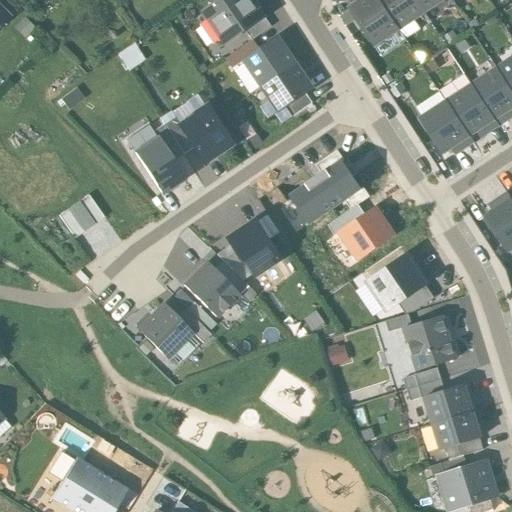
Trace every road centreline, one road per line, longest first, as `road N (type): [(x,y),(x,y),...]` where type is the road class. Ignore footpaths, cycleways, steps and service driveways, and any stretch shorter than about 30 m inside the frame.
road 1 (residential): [(361,99),(160,232),(86,296)]
road 2 (residential): [(430,202),(480,282),(511,380)]
road 3 (residential): [(361,99),(430,202)]
